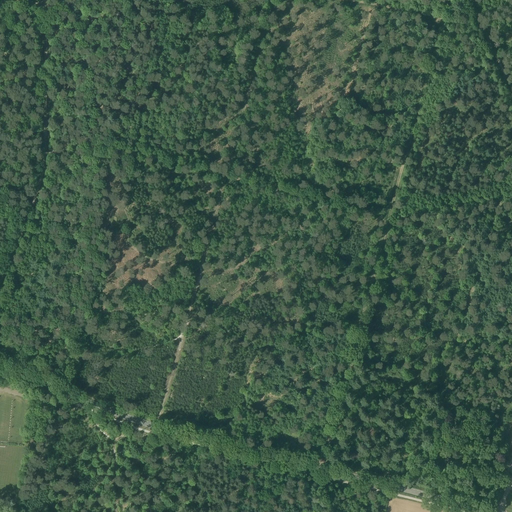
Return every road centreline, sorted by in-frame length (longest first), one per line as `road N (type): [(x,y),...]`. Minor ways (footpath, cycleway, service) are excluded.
road 1 (secondary): [(492,511),(156,427),(0,365)]
road 2 (track): [(272,0),(200,264)]
road 3 (track): [(45,18),(42,171),(0,279)]
road 4 (track): [(319,475),(388,217)]
road 5 (track): [(388,217),(131,153)]
road 6 (track): [(388,217),(440,18)]
